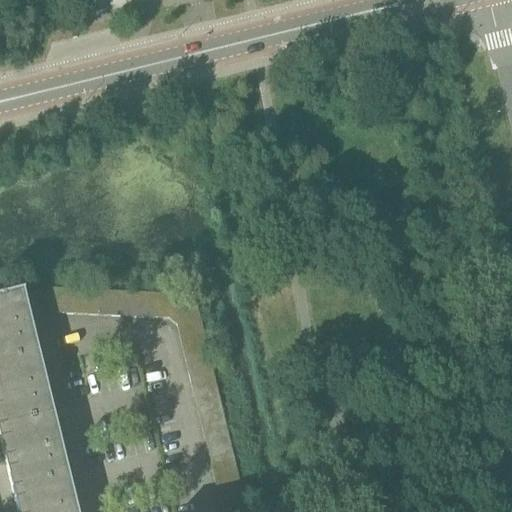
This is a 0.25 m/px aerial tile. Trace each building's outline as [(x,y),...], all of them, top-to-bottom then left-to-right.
[(61,315),(63,291),(51,290),(50,314),(61,315)] [(61,315),(73,316),(75,291),(63,291),(61,315)] [(85,316),(87,292),(75,291),(73,316),(85,316)] [(85,316),(97,317),(99,293),(87,292),(85,316)] [(109,318),(110,293),(99,293),(97,317),(109,318)] [(109,318),(121,318),(122,294),(110,293),(109,318)] [(133,319),(134,295),(122,294),(121,318),(133,319)] [(24,295),(0,300),(0,367),(38,358),(23,297),(24,297),(24,295)] [(133,319),(145,319),(146,295),(134,295),(133,319)] [(157,320),(158,296),(146,295),(145,319),(157,320)] [(157,320),(169,321),(170,296),(158,296),(157,320)] [(177,328),(200,323),(194,298),(170,296),(169,321),(177,328)] [(177,328),(180,340),(203,335),(200,323),(177,328)] [(203,335),(180,340),(183,352),(205,346),(203,335)] [(183,352),(185,363),(208,357),(205,346),(183,352)] [(188,374),(211,369),(208,357),(185,363),(188,374)] [(38,358),(0,367),(0,422),(2,431),(53,418),(38,358)] [(188,374),(191,386),(214,380),(211,369),(188,374)] [(194,397),(217,392),(214,380),(191,386),(194,397)] [(194,397),(197,409),(219,403),(217,392),(194,397)] [(199,420),(222,414),(219,403),(197,409),(199,420)] [(199,420),(202,431),(225,426),(222,414),(199,420)] [(53,418),(2,431),(17,492),(68,479),(53,418)] [(205,443),(228,437),(225,426),(202,431),(205,443)] [(205,443),(208,454),(231,449),(228,437),(205,443)] [(211,466),(234,460),(231,449),(208,454),(211,466)] [(211,466),(213,477),(236,471),(234,460),(211,466)] [(216,488),(239,483),(236,471),(213,477),(216,488)] [(76,511),(68,479),(17,492),(21,511),(76,511)] [(216,488),(219,500),(242,494),(239,483),(216,488)] [(222,511),(245,506),(242,494),(219,500),(222,511)]
